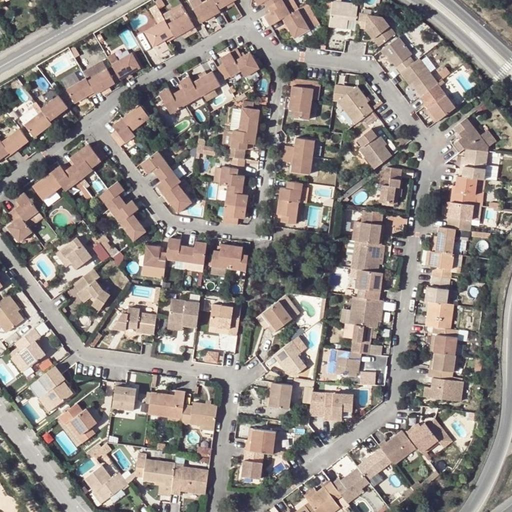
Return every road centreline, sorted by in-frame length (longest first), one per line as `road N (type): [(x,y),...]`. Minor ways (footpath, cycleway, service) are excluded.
road 1 (residential): [(291,55),(360,62),(435,155),(397,406),(254,511)]
road 2 (residential): [(220,511),(236,379),(100,359),(1,242)]
road 3 (residential): [(89,121),(168,218),(267,238),(291,55)]
road 4 (residential): [(89,121),(230,27),(248,24),(291,55)]
road 5 (residential): [(0,403),(82,511)]
road 6 (residential): [(0,200),(6,182),(89,121)]
road 7 (trunk): [(511,399),(487,489),(471,511)]
